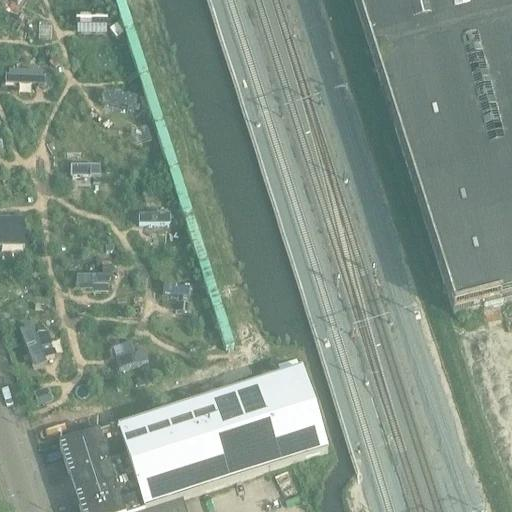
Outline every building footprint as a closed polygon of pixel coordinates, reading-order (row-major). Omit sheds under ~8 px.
[(511,0),(352,0),(374,68),(375,68),(454,316),(511,301),(511,0)] [(77,19),(77,29),(106,29),(106,19),(77,19)] [(116,26),(109,32),(116,41),(121,37),(123,36),(118,30),(116,26)] [(5,74),(5,86),(45,88),(45,76),(5,74)] [(139,97),(105,97),(104,109),(138,109),(139,97)] [(100,180),(100,169),(71,169),(71,180),(100,180)] [(169,227),(168,217),(138,217),(138,227),(169,227)] [(0,220),(0,249),(24,250),(24,221),(0,220)] [(106,279),(77,278),(76,288),(106,289),(106,279)] [(190,293),(189,290),(163,287),(162,297),(188,300),(190,297),(190,293)] [(32,329),(19,334),(34,372),(47,367),(45,363),(56,359),(47,336),(45,337),(38,337),(36,340),(32,329)] [(125,359),(114,362),(117,373),(148,365),(144,354),(134,357),(131,346),(122,348),(125,359)] [(109,433),(59,449),(69,481),(68,481),(75,502),(76,501),(79,511),(186,511),(183,501),(290,467),(328,455),(301,371),(242,390),(213,399),(109,433)] [(48,391),(33,397),(37,407),(52,402),(48,391)]
